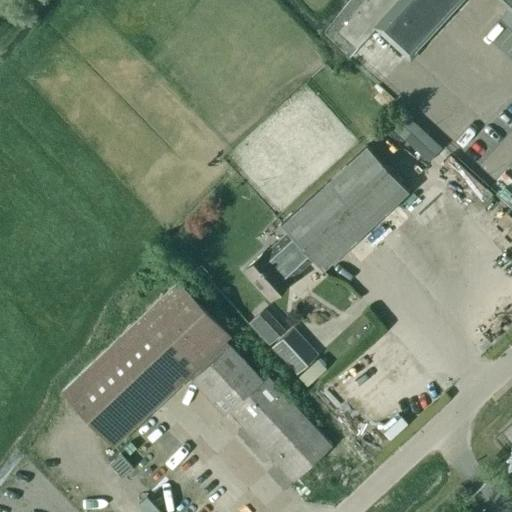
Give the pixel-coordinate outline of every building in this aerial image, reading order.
[(511,0),(402,0),(378,26),(410,56),(461,0),(508,0),(511,3),(498,17),(511,30),(511,0)] [(430,165),(444,150),(410,119),(396,135),(430,165)] [(292,276),(313,257),(323,268),(409,190),(367,144),(282,222),(289,230),(267,249),(266,248),(243,269),(260,288),(261,286),(271,297),(292,277),(292,276)] [(231,334),(219,321),(179,279),(62,390),(114,445),(190,372),(193,376),(192,377),(224,413),(229,409),(293,479),(332,444),(267,373),(263,377),(231,342),(229,343),(225,339),(231,334)] [(285,328),(265,307),(249,322),(269,343),(285,328)] [(290,330),(272,346),(297,373),(315,357),(290,330)] [(326,367),(318,357),(298,375),(307,384),(326,367)] [(511,417),(498,431),(511,445),(511,417)] [(199,461),(188,466),(194,479),(205,474),(199,461)]
